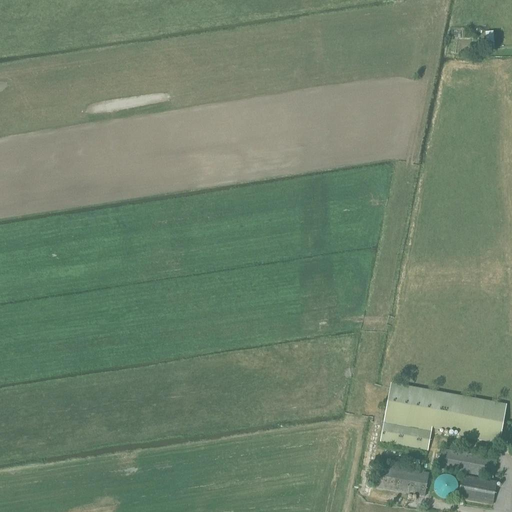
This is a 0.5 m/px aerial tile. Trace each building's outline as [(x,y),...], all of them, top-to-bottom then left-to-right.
[(493,32),(485,33),(486,48),(494,48),(493,38),(493,37),(493,32)] [(500,444),(504,423),(507,405),(391,384),(380,443),(428,452),(432,429),(459,434),(458,437),(500,444)] [(441,449),(438,469),(493,479),(497,459),(441,449)] [(424,498),(429,473),(379,464),(374,489),(424,498)] [(458,488),(458,487),(458,486),(458,485),(457,484),(457,483),(457,482),(456,481),(456,480),(455,479),(454,479),(453,478),(453,477),(452,477),(451,476),(450,476),(448,475),(447,475),(446,475),(444,475),(443,476),(441,476),(440,477),(439,477),(438,478),(437,479),(436,479),(436,480),(435,481),(435,482),(434,483),(434,484),(434,485),(434,486),(434,487),(434,488),(434,489),(434,490),(434,491),(435,492),(435,493),(436,494),(436,495),(437,496),(438,496),(440,498),(442,499),(443,499),(444,499),(446,499),(448,499),(449,499),(451,498),(452,498),(453,497),(453,496),(454,496),(455,495),(456,494),(456,493),(457,492),(457,491),(457,490),(458,489),(458,488)] [(492,506),(496,482),(462,476),(458,500),(492,506)]
